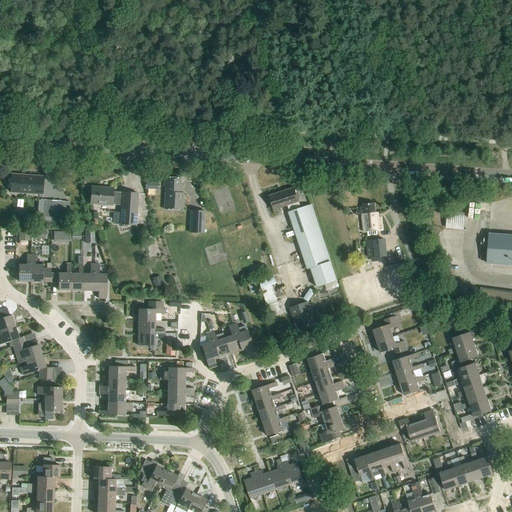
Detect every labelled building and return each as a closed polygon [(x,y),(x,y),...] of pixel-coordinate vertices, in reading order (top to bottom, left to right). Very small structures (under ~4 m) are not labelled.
[(44,177),(44,176),(12,174),(12,175),(13,175),(11,191),(10,191),(10,192),(43,195),(43,193),(42,193),(43,177),(44,177)] [(158,190),(159,179),(146,179),(146,189),(158,190)] [(182,179),(165,179),(165,188),(166,188),(165,210),(184,211),(185,194),(181,194),(182,179)] [(137,226),(139,195),(114,193),(114,190),(92,188),(91,204),(113,206),(113,204),(122,204),(121,225),(137,226)] [(275,211),(299,203),(300,202),(296,189),(270,197),(275,211)] [(70,202),(44,201),(43,218),(68,220),(70,202)] [(377,231),(383,231),(382,218),(379,218),(379,213),(376,214),(375,204),(363,205),(364,207),(361,207),(361,211),(356,211),(357,216),(361,216),(363,233),(368,232),(368,236),(378,235),(377,231)] [(312,205),(289,212),(288,212),(293,228),(301,253),(303,253),(308,270),(311,269),(318,288),(337,282),(331,264),(329,256),(317,220),(312,205)] [(449,228),(467,228),(468,211),(450,211),(449,228)] [(205,234),(206,212),(192,212),(191,234),(205,234)] [(48,237),(47,229),(34,230),(34,238),(48,237)] [(94,230),(85,230),(85,244),(94,244),(94,230)] [(30,231),(19,231),(19,241),(29,241),(30,231)] [(81,232),(72,232),(72,240),(81,240),(81,232)] [(511,236),(490,235),(487,264),(511,266),(511,236)] [(368,259),(372,259),(388,257),(386,239),(367,241),(368,259)] [(31,282),(31,256),(27,256),(27,266),(19,265),(19,282),(31,282)] [(36,256),(31,256),(31,282),(51,283),(51,268),(52,264),(47,264),(47,274),(43,274),(44,266),(36,266),(36,256)] [(71,275),(71,265),(67,265),(67,275),(55,274),(55,268),(51,268),(51,283),(59,283),(58,291),(71,291),(71,275)] [(83,265),(79,265),(79,275),(71,275),(71,291),(83,291),(83,275),(83,265)] [(95,292),(95,265),(91,265),(90,275),(83,275),(83,291),(95,292)] [(95,265),(95,292),(99,292),(98,299),(107,299),(107,275),(99,275),(100,265),(95,265)] [(248,274),(249,278),(266,272),(265,268),(248,274)] [(281,309),(274,284),(278,283),(276,276),(261,280),(270,312),(281,309)] [(160,277),(152,279),(154,287),(163,285),(160,277)] [(280,285),(275,287),(279,298),(285,296),(280,285)] [(180,300),(169,299),(169,308),(180,308),(180,300)] [(139,321),(156,322),(156,314),(166,315),(166,310),(162,310),(162,302),(149,301),(149,310),(139,310),(139,321)] [(316,328),(313,321),(308,304),(285,312),(287,316),(293,314),(299,333),(316,328)] [(0,332),(15,327),(12,316),(10,316),(8,309),(0,311),(0,332)] [(246,312),(240,314),(243,325),(250,322),(246,312)] [(377,342),(393,336),(391,329),(399,326),(396,317),(384,320),(386,326),(373,330),(377,342)] [(156,330),(156,322),(139,321),(139,334),(156,334),(166,334),(166,330),(156,330)] [(211,321),(206,322),(210,334),(211,333),(214,332),(211,321)] [(236,335),(242,351),(246,350),(248,357),(256,354),(248,331),(241,334),(237,324),(233,326),(236,335)] [(230,355),(242,351),(236,335),(233,326),(229,327),(232,337),(225,339),(230,355)] [(15,327),(0,332),(0,345),(8,343),(10,348),(13,347),(25,343),(23,337),(19,339),(15,327)] [(230,355),(225,339),(223,334),(216,336),(215,332),(214,332),(211,333),(214,343),(219,359),(230,355)] [(215,360),(219,359),(214,343),(211,333),(210,334),(206,335),(209,344),(202,347),(210,370),(218,367),(215,360)] [(457,351),(475,345),(471,333),(453,339),(456,349),(449,351),(451,356),(458,353),(457,351)] [(166,339),(166,334),(156,334),(139,334),(139,346),(156,346),(156,339),(166,339)] [(393,336),(377,342),(381,353),(394,349),(396,355),(407,352),(404,342),(396,344),(393,336)] [(176,339),(168,338),(167,356),(175,357),(176,339)] [(27,349),(25,343),(13,347),(19,365),(27,362),(42,357),(39,345),(27,349)] [(457,351),(458,353),(460,360),(453,363),(454,367),(462,364),(462,363),(479,357),(475,345),(457,351)] [(413,367),(411,360),(419,357),(418,353),(393,361),(397,373),(413,367)] [(312,371),(336,363),(335,359),(327,362),(324,354),(308,360),(312,371)] [(40,374),(52,375),(52,368),(46,368),(42,357),(27,362),(28,366),(20,368),(23,376),(39,371),(39,374),(40,374)] [(316,382),(332,377),(329,370),(338,367),(336,363),(312,371),(316,382)] [(463,381),(480,376),(476,363),(459,369),(462,379),(447,384),(448,389),(464,384),(463,381)] [(291,367),(294,375),(300,372),(297,364),(291,367)] [(417,379),(417,378),(414,371),(423,368),(421,364),(413,367),(397,373),(400,384),(417,379)] [(109,379),(126,379),(126,372),(136,372),(136,367),(109,367),(109,379)] [(169,381),(186,381),(186,373),(195,373),(195,369),(193,369),(176,368),(169,368),(169,372),(161,372),(161,381),(164,381),(169,381)] [(442,382),(439,372),(432,374),(435,386),(442,384),(442,382)] [(417,379),(400,384),(404,396),(421,390),(418,383),(426,380),(425,375),(417,378),(417,379)] [(289,376),(281,379),(283,386),(291,383),(289,376)] [(466,393),(484,387),(480,376),(463,381),(464,384),(466,391),(458,393),(460,398),(467,396),(466,393)] [(320,393),(344,385),(342,381),(334,384),(332,377),(316,382),(320,393)] [(126,391),(126,379),(109,379),(109,387),(100,387),(100,391),(126,391)] [(185,389),(186,381),(169,381),(169,393),(194,393),(194,389),(185,389)] [(272,397),(269,390),(278,387),(277,382),(252,391),(256,403),(272,397)] [(344,385),(320,393),(324,405),(333,402),(340,399),(337,392),(345,389),(344,385)] [(43,400),(62,400),(62,388),(38,387),(38,396),(43,396),(43,400)] [(470,405),(487,399),(484,387),(466,393),(467,396),(470,402),(462,405),(462,402),(454,405),(457,413),(471,408),(470,405)] [(125,403),(126,391),(100,391),(100,395),(109,395),(109,403),(125,403)] [(194,397),(194,393),(169,393),(168,404),(185,405),(185,397),(194,397)] [(276,409),(273,401),(282,398),(281,394),(272,397),(256,403),(260,414),(276,409)] [(470,405),(471,408),(473,414),(462,418),(463,424),(476,419),(476,417),(492,412),(487,399),(470,405)] [(62,413),(62,400),(43,400),(43,405),(45,405),(45,420),(53,420),(53,413),(62,413)] [(337,406),(334,407),(333,402),(324,405),(310,409),(314,419),(322,416),(325,424),(341,418),(337,406)] [(133,403),(125,403),(109,403),(109,411),(100,411),(100,415),(126,416),(126,411),(133,412),(133,403)] [(185,417),(185,405),(168,404),(168,412),(158,412),(158,416),(185,417)] [(264,425),(280,420),(277,412),(286,409),(284,406),(276,409),(260,414),(264,425)] [(419,423),(424,438),(441,433),(434,411),(424,414),(426,420),(419,423)] [(280,420),(264,425),(268,437),(284,432),(281,424),(289,421),(288,417),(280,420)] [(341,418),(325,424),(328,431),(319,434),(323,444),(341,438),(339,432),(345,430),(341,418)] [(424,438),(419,423),(411,425),(409,419),(399,422),(403,433),(409,431),(412,442),(424,438)] [(280,443),(278,436),(270,438),(272,446),(280,443)] [(299,446),(298,446),(300,452),(301,453),(302,453),(309,450),(307,443),(305,444),(299,446)] [(394,464),(395,464),(402,461),(405,470),(409,468),(401,444),(389,448),(394,464)] [(475,461),(482,479),(493,475),(488,457),(479,460),(474,447),(470,449),(474,462),(475,461)] [(398,472),(395,464),(394,464),(389,448),(378,452),(383,468),(383,467),(391,465),(393,473),(398,472)] [(0,452),(0,479),(10,480),(11,463),(3,463),(3,453),(0,452)] [(386,476),(383,467),(383,468),(378,452),(366,456),(372,471),(379,469),(382,477),(386,476)] [(470,483),(482,479),(475,461),(474,462),(467,464),(463,453),(458,455),(459,458),(462,466),(464,465),(470,483)] [(445,456),(450,470),(452,469),(458,487),(470,483),(464,465),(462,466),(455,468),(450,454),(445,456)] [(372,471),(366,456),(355,459),(357,467),(350,469),(354,482),(362,480),(360,475),(368,473),(371,481),(375,480),(372,471)] [(54,478),(59,478),(60,466),(52,465),(52,459),(43,458),(42,473),(32,473),(32,477),(37,477),(54,478)] [(446,492),(458,487),(452,469),(450,470),(443,473),(441,468),(443,468),(440,458),(433,461),(438,475),(440,474),(446,492)] [(283,464),(291,486),(303,482),(297,465),(290,467),(288,462),(283,464)] [(277,491),(291,486),(283,464),(276,466),(277,470),(271,472),(277,491)] [(159,486),(167,471),(156,466),(155,468),(149,465),(141,481),(144,483),(142,487),(150,491),(154,484),(159,486)] [(12,476),(27,477),(27,467),(12,466),(12,476)] [(98,480),(115,480),(120,480),(120,476),(110,475),(110,467),(94,467),(93,479),(98,480)] [(277,491),(271,472),(263,475),(261,470),(256,472),(264,495),(277,491)] [(170,504),(176,493),(179,487),(174,484),(178,477),(167,471),(159,486),(166,490),(159,502),(169,507),(170,504)] [(251,500),(264,495),(256,472),(250,474),(251,479),(245,481),(245,483),(251,500)] [(54,490),(54,478),(37,477),(37,485),(21,484),(21,489),(27,489),(54,490)] [(441,492),(436,478),(429,481),(434,495),(441,492)] [(98,491),(125,492),(125,487),(120,480),(115,480),(98,480),(98,491)] [(53,502),(54,490),(27,489),(27,493),(37,494),(36,501),(53,502)] [(186,511),(188,510),(196,495),(185,489),(181,496),(176,493),(170,504),(176,508),(184,511),(186,511)] [(421,489),(417,490),(423,511),(433,511),(437,511),(432,494),(424,497),(421,489)] [(410,511),(423,511),(417,490),(413,491),(414,495),(406,497),(409,508),(410,511)] [(125,497),(125,492),(98,491),(98,503),(114,504),(115,496),(125,497)] [(312,500),(309,493),(294,498),(297,505),(312,500)] [(196,495),(188,510),(192,511),(207,511),(208,510),(203,507),(207,500),(196,495)] [(377,511),(379,511),(380,509),(376,496),(369,498),(373,511),(372,511),(377,511)] [(52,511),(53,502),(36,501),(36,509),(26,508),(25,511),(52,511)] [(410,511),(409,508),(402,510),(399,501),(395,503),(398,511),(410,511)] [(114,511),(114,504),(98,503),(97,511),(123,511),(124,511),(114,511)]
